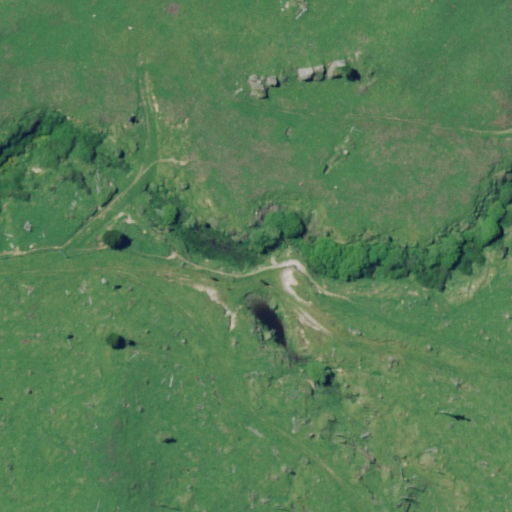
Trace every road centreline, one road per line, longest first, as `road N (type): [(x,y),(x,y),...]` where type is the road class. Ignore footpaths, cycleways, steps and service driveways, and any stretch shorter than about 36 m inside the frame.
road 1 (track): [(511,388),(372,355),(261,302),(93,260)]
road 2 (track): [(93,260),(158,119),(169,31),(186,0)]
